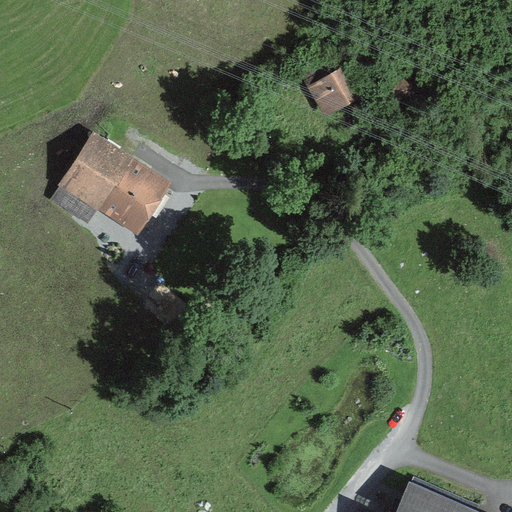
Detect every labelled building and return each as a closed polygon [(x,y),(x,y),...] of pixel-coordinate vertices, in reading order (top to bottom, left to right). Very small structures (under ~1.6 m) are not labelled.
[(429,56),(399,50),(396,62),(427,68),(429,56)] [(360,91),(342,60),(331,66),(323,52),(299,66),(307,80),(310,78),(329,109),(360,91)] [(426,85),(429,73),(394,66),(393,73),(395,73),(391,94),(415,100),(413,109),(432,113),(437,87),(426,85)] [(139,165),(137,168),(128,162),(124,169),(112,161),(120,150),(94,133),(62,182),(99,206),(102,202),(133,221),(159,181),(145,173),(147,169),(139,165)] [(482,511),(409,480),(396,511),(482,511)]
